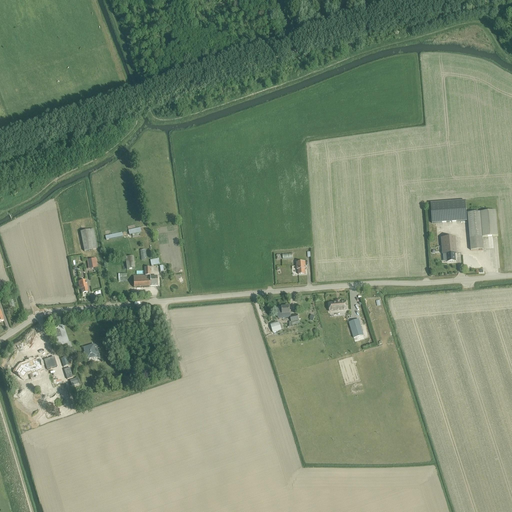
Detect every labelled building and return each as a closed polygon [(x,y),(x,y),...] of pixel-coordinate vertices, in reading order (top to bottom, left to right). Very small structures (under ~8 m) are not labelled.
[(466,210),(465,201),(430,204),(431,212),(432,224),(434,224),(467,221),(466,210)] [(468,214),(471,250),(483,249),(480,213),(478,213),(478,210),(469,211),(469,214),(468,214)] [(480,213),(482,238),(492,237),(497,236),(497,234),(495,211),(480,213)] [(133,238),(142,236),(140,228),(128,230),(129,235),(132,235),(133,238)] [(97,249),(93,230),(89,231),(80,232),(84,252),(97,249)] [(455,237),(441,238),(442,255),(444,255),(447,254),(455,254),(456,254),(455,237)] [(447,254),(444,255),(445,257),(447,257),(447,262),(456,261),(455,254),(447,254)] [(133,257),(125,258),(127,270),(135,269),(133,257)] [(88,270),(98,268),(97,263),(96,258),(86,260),(88,270)] [(297,270),(298,270),(298,275),(305,274),(305,270),(306,269),(305,262),(296,263),(297,270)] [(133,277),(134,288),(157,287),(157,277),(150,277),(150,268),(145,268),(145,276),(133,277)] [(81,289),(82,294),(88,292),(86,281),(83,281),(78,282),(79,289),(81,289)] [(330,312),(347,310),(346,302),(329,304),(330,312)] [(290,317),(292,326),(300,324),(299,320),(297,315),(290,317)] [(358,320),(349,323),(353,338),(363,335),(358,320)] [(273,333),(282,330),(279,323),(270,326),(273,333)] [(37,352),(45,351),(43,336),(35,337),(37,352)] [(94,345),(83,348),(87,360),(97,357),(95,350),(99,349),(97,345),(94,346),(94,345)] [(47,370),(57,367),(54,357),(44,360),(47,370)] [(24,366),(19,372),(24,378),(27,375),(32,374),(33,378),(38,377),(36,372),(40,371),(37,363),(35,364),(35,362),(28,364),(28,365),(24,366)] [(77,378),(69,380),(72,386),(72,388),(74,387),(74,385),(79,384),(77,378)] [(46,393),(41,394),(45,408),(66,402),(61,383),(45,387),(46,393)]
